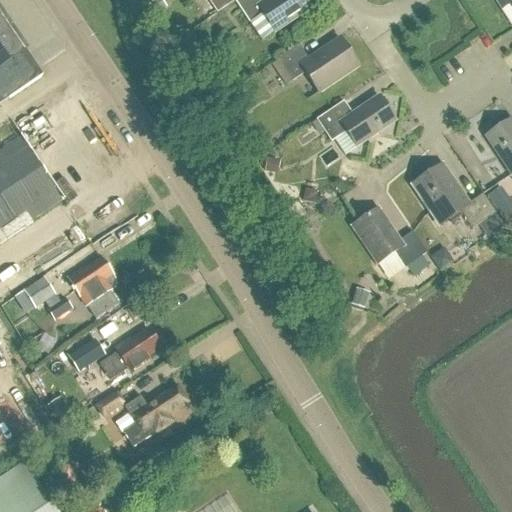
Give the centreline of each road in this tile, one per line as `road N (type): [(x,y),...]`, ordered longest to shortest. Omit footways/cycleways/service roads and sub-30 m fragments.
road 1 (unclassified): [(381,511),(56,0)]
road 2 (residential): [(369,29),(432,131),(402,165),(351,200)]
